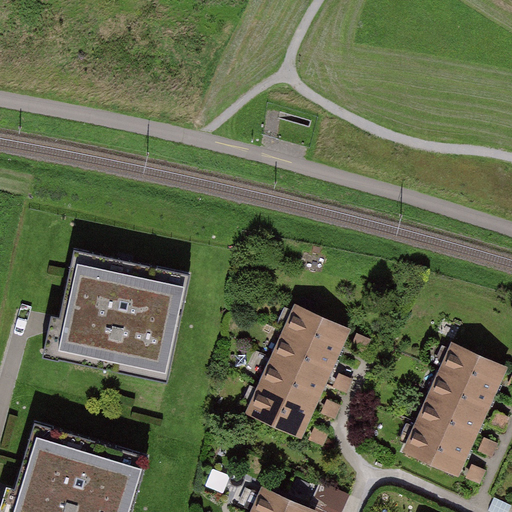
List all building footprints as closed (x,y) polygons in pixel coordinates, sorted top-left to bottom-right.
[(193,272),(75,247),(54,349),(171,373),(193,272)] [(290,333),(341,356),(353,330),(302,307),(290,333)] [(373,338),(358,332),(352,345),(366,352),(373,338)] [(278,359),(330,381),(341,356),(290,333),(278,359)] [(442,369),(498,395),(510,367),(455,342),(442,369)] [(267,384),(318,407),(330,381),(278,359),(267,384)] [(430,397),(485,422),(498,395),(442,369),(430,397)] [(355,378),(340,372),(334,386),(349,392),(355,378)] [(255,410),(307,433),(318,407),(267,384),(255,410)] [(417,424),(473,449),(485,422),(430,397),(417,424)] [(343,404),(329,398),(323,412),(337,418),(343,404)] [(511,416),(497,410),(491,424),(505,430),(511,416)] [(132,511),(150,455),(37,419),(7,511),(132,511)] [(404,452),(460,477),(473,449),(417,424),(404,452)] [(317,425),(310,438),(323,444),(329,430),(317,425)] [(500,443),(486,436),(480,450),(494,456),(500,443)] [(488,470),(474,463),(469,474),(484,480),(488,470)] [(255,511),(317,511),(320,508),(267,484),(255,511)]
